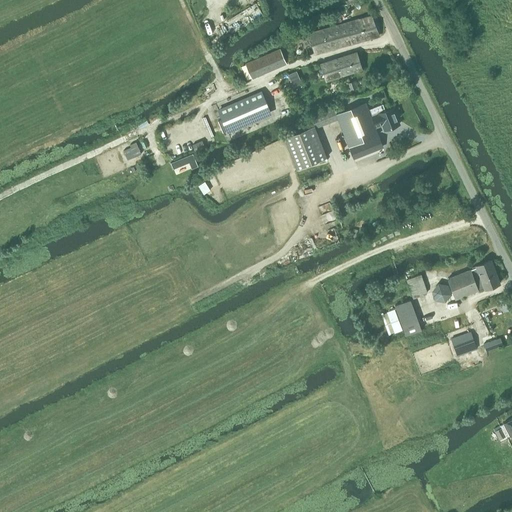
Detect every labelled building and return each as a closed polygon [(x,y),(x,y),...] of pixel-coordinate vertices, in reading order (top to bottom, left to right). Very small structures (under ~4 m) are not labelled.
[(371,16),(348,22),(353,44),(379,36),(371,16)] [(353,44),(348,22),(310,33),(316,54),(353,44)] [(280,49),(246,64),(252,78),(287,64),(280,49)] [(322,64),(327,80),(362,69),(357,53),(322,64)] [(355,80),(348,83),(350,89),(357,87),(355,80)] [(261,92),(218,110),(228,132),(270,115),(261,92)] [(337,113),(339,118),(350,146),(368,139),(379,134),(366,102),(337,113)] [(394,107),(372,115),(376,126),(383,123),(385,129),(400,123),(394,107)] [(339,118),(337,113),(335,109),(312,118),(315,125),(316,125),(317,127),(339,118)] [(316,125),(315,125),(286,137),(298,168),(329,156),(317,127),(316,125)] [(194,155),(172,164),(174,170),(190,164),(192,170),(199,168),(194,155)] [(500,283),(490,260),(471,267),(472,268),(471,269),(479,290),(486,287),(486,289),(500,283)] [(479,290),(471,269),(447,279),(449,285),(453,293),(455,299),(479,290)] [(407,279),(414,298),(428,293),(421,274),(407,279)] [(449,285),(440,284),(434,291),(437,300),(446,301),(453,293),(449,285)] [(511,303),(509,298),(501,301),(506,312),(511,309),(511,303)] [(412,300),(395,306),(405,336),(423,329),(412,300)] [(470,332),(452,339),(458,355),(476,349),(470,332)] [(496,340),(484,344),(487,352),(499,347),(496,340)]
